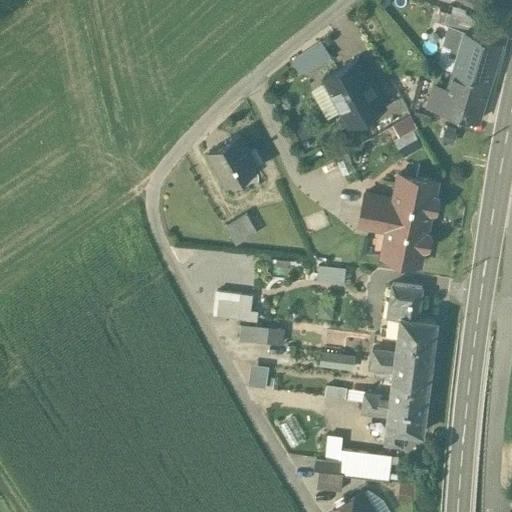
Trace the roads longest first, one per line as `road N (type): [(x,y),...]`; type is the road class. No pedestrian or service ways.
road 1 (residential): [(339,0),(187,135),(152,190),(170,257),(316,511)]
road 2 (secondary): [(511,111),(474,334),(457,511)]
road 3 (track): [(152,190),(129,149),(99,56),(92,0)]
